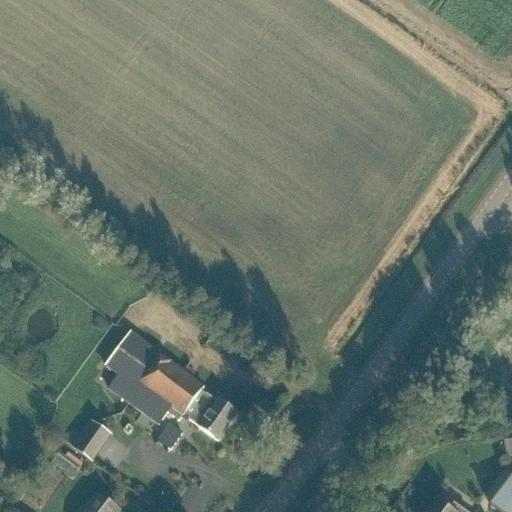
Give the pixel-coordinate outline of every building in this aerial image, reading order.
[(130,335),(105,368),(119,379),(109,392),(158,429),(167,417),(179,427),(206,391),(130,335)] [(207,400),(189,424),(218,446),(238,418),(218,404),(217,407),(207,400)] [(93,425),(74,452),(91,463),(109,437),(93,425)] [(168,426),(156,442),(171,452),(182,436),(168,426)] [(511,511),(511,474),(488,508),(494,511),(511,511)] [(100,495),(87,511),(114,511),(104,504),(107,500),(100,495)] [(460,511),(454,507),(450,511),(448,511),(437,503),(430,511),(460,511)]
